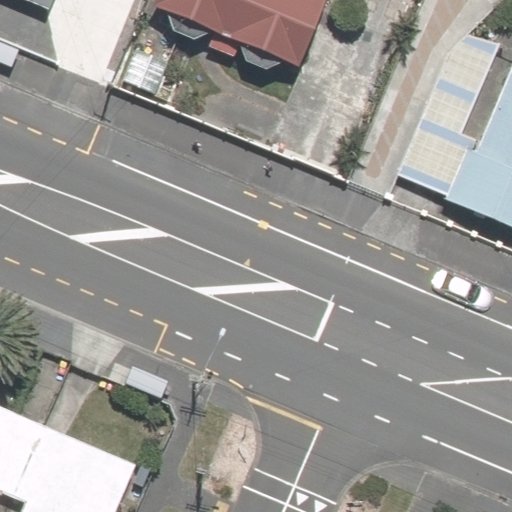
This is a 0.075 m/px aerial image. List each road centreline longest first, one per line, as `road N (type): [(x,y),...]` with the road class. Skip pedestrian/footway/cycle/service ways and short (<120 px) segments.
road 1 (residential): [(0,185),(357,333)]
road 2 (residential): [(357,333),(283,511)]
road 3 (residential): [(357,333),(511,398)]
